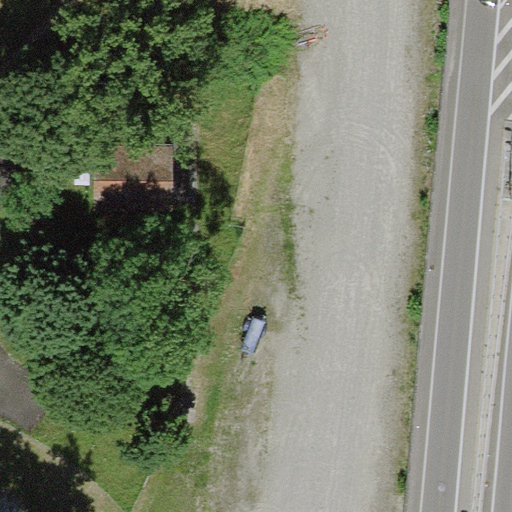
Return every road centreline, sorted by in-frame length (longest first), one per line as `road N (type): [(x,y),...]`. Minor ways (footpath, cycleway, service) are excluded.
road 1 (motorway): [(472,0),(492,108),(505,301),(505,511)]
road 2 (motorway): [(481,0),(433,511)]
